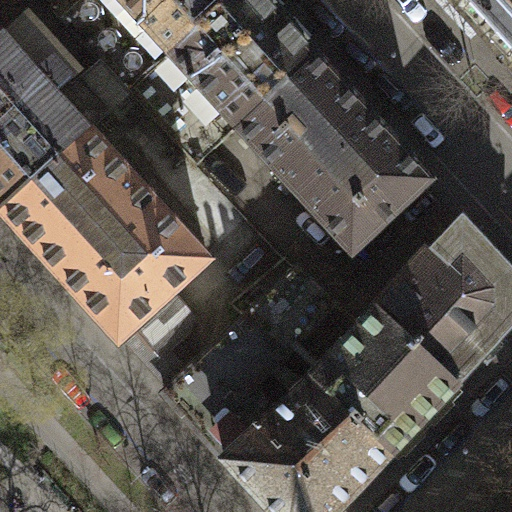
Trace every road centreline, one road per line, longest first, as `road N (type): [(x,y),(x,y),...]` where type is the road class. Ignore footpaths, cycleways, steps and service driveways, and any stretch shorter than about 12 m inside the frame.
road 1 (residential): [(201,511),(0,289)]
road 2 (residential): [(511,180),(343,0)]
road 3 (residential): [(511,405),(411,511)]
